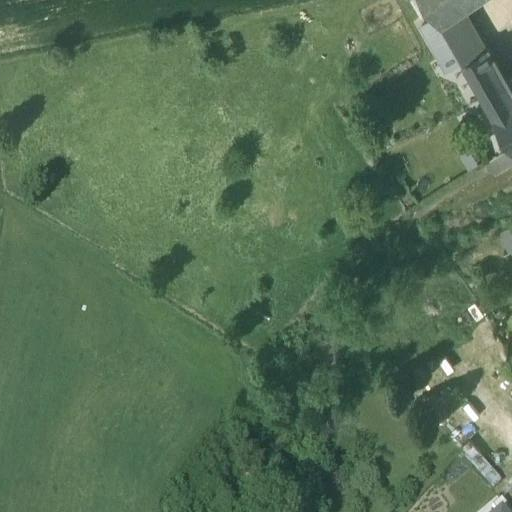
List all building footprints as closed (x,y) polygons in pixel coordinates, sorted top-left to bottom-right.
[(428,0),(440,17),(459,4),(465,0),(428,0)] [(483,44),(459,4),(440,17),(449,29),(465,57),(483,44)] [(440,17),(423,27),(447,67),(465,57),(449,29),(440,17)] [(511,69),(509,70),(501,75),(483,44),(465,57),(496,107),(495,107),(511,134),(511,69)] [(511,226),(499,234),(508,251),(511,248),(511,226)] [(492,502),(500,511),(511,511),(511,510),(500,496),(492,502)]
